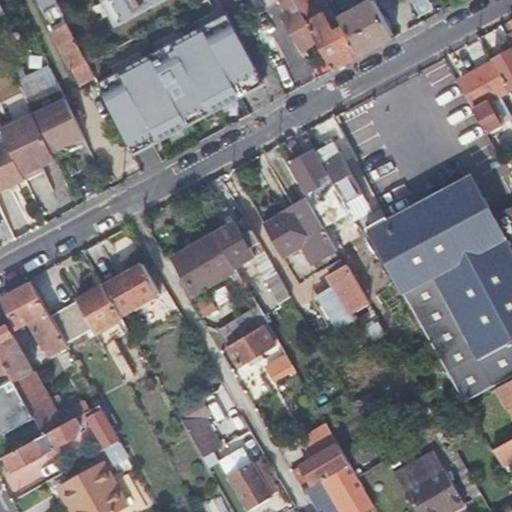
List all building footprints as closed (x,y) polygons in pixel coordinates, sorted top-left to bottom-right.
[(102,0),(117,26),(165,0),(102,0)] [(321,47),(295,0),(282,0),(290,14),(285,16),(307,54),(321,47)] [(295,0),(321,47),(334,70),(360,55),(344,25),(332,32),(313,0),(295,0)] [(339,17),(344,25),(360,55),(393,37),(373,0),(370,0),(360,6),(357,1),(351,4),(354,9),(339,17)] [(80,85),(95,77),(58,3),(45,10),(52,24),(49,25),(80,85)] [(221,19),(258,88),(265,84),(228,15),(221,19)] [(99,84),(134,154),(258,88),(221,19),(99,84)] [(511,19),(508,22),(511,29),(511,31),(503,37),(511,50),(511,51),(511,19)] [(511,88),(511,51),(511,50),(491,61),(507,91),(511,88)] [(491,100),(507,91),(491,61),(461,78),(477,107),(472,110),(485,132),(502,122),(491,100)] [(26,97),(33,113),(54,159),(69,152),(67,147),(85,139),(58,82),(26,97)] [(401,83),(350,110),(359,126),(341,136),(355,162),(424,126),(401,83)] [(359,126),(350,110),(332,119),(341,136),(359,126)] [(33,113),(1,128),(6,139),(23,175),(41,167),(55,160),(54,159),(33,113)] [(6,139),(0,141),(0,192),(25,180),(25,179),(23,175),(6,139)] [(315,153),(331,180),(343,200),(360,191),(333,142),(315,153)] [(288,167),(304,195),(331,180),(315,153),(288,167)] [(41,167),(23,175),(25,179),(43,170),(41,167)] [(304,195),(306,199),(319,220),(346,205),(343,200),(331,180),(304,195)] [(511,233),(503,238),(487,209),(484,211),(468,184),(390,226),(385,216),(365,228),(464,403),(511,377),(511,233)] [(369,209),(353,217),(360,228),(384,216),(373,196),(364,201),(369,209)] [(319,220),(306,199),(282,213),(311,263),(336,249),(319,220)] [(256,306),(266,323),(267,325),(273,321),(240,264),(262,252),(242,217),(213,233),(234,268),(241,281),(256,306)] [(229,271),(234,268),(213,233),(174,256),(196,294),(230,274),(229,271)] [(337,262),(339,265),(340,267),(326,275),(349,314),(367,304),(342,260),(337,262)] [(265,265),(266,267),(267,270),(266,271),(282,300),(288,297),(269,263),(265,265)] [(141,265),(102,286),(119,317),(120,317),(158,295),(141,265)] [(236,285),(241,281),(234,268),(229,271),(230,274),(236,285)] [(64,343),(49,315),(31,283),(2,300),(17,326),(26,320),(45,356),(65,345),(64,343)] [(102,286),(75,301),(90,328),(92,333),(99,329),(112,322),(119,317),(102,286)] [(194,303),(203,318),(218,308),(209,293),(194,303)] [(75,301),(49,315),(64,343),(90,328),(75,301)] [(226,346),(266,323),(256,306),(217,329),(226,346)] [(128,332),(119,317),(112,322),(121,335),(128,332)] [(266,323),(226,346),(237,365),(274,345),(270,339),(274,337),(267,325),(266,323)] [(0,326),(0,355),(18,390),(43,435),(61,425),(55,414),(33,375),(6,325),(1,328),(0,326)] [(128,380),(99,329),(92,333),(121,384),(128,380)] [(0,399),(18,390),(0,355),(0,399)] [(285,357),(275,362),(264,368),(272,382),(293,370),(285,357)] [(511,406),(511,381),(497,389),(508,409),(511,406)] [(93,394),(55,414),(61,425),(74,418),(81,414),(90,410),(99,405),(93,394)] [(200,460),(209,455),(218,450),(201,420),(206,416),(196,402),(174,413),(200,460)] [(81,414),(101,449),(118,440),(99,405),(90,410),(81,414)] [(74,418),(61,425),(43,435),(1,458),(10,474),(41,458),(40,456),(75,437),(80,428),(74,418)] [(297,439),(309,458),(335,443),(324,423),(297,439)] [(118,440),(101,449),(109,464),(127,455),(118,440)] [(502,468),(510,463),(511,462),(511,440),(492,452),(502,468)] [(351,511),(370,502),(335,443),(309,458),(298,465),(309,484),(320,478),(339,511),(351,511)] [(223,459),(231,473),(254,459),(246,445),(223,459)] [(41,471),(46,480),(79,462),(72,449),(43,465),(45,468),(41,471)] [(254,459),(231,473),(251,508),(275,496),(254,459)] [(68,511),(113,511),(124,506),(102,465),(56,490),(57,492),(65,505),(68,511)] [(414,511),(444,511),(460,503),(438,465),(400,487),(414,511)] [(56,510),(65,505),(57,492),(49,497),(56,510)] [(226,511),(223,497),(204,503),(206,511),(226,511)]
